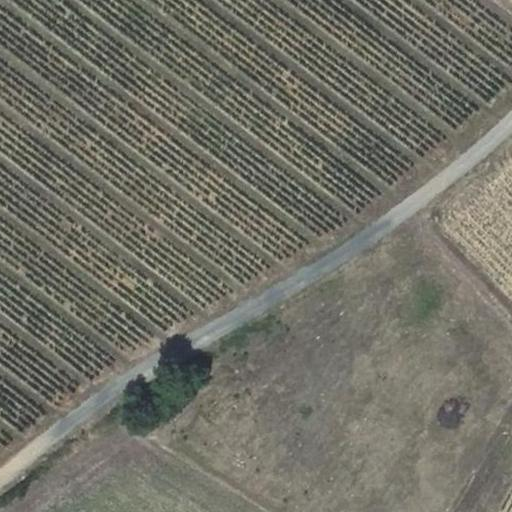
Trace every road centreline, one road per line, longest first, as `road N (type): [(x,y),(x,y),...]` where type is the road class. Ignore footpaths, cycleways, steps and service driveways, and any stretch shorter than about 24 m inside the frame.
road 1 (unclassified): [(511,127),(407,210),(0,480)]
road 2 (track): [(407,210),(511,313)]
